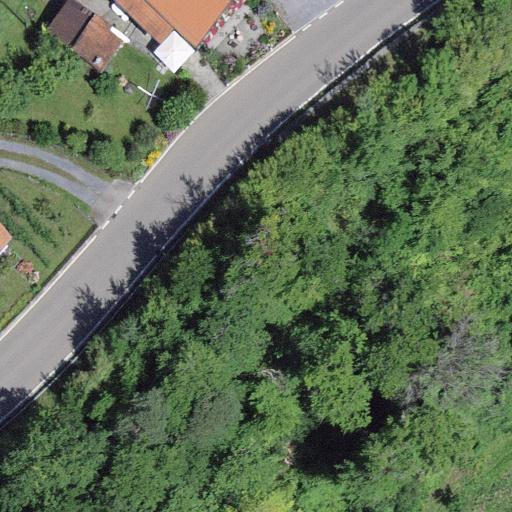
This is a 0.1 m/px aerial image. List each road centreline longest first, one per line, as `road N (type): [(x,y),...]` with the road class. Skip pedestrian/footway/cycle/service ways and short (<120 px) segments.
road 1 (tertiary): [(0,387),(241,120),(399,0)]
road 2 (track): [(0,155),(53,170),(145,224)]
